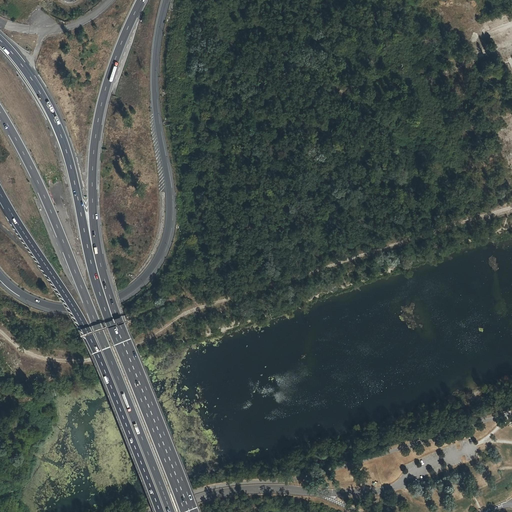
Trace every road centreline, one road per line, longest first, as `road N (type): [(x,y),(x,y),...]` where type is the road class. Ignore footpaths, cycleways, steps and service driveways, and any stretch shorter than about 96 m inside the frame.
road 1 (motorway): [(0,276),(42,304),(83,308),(125,294),(158,258),(170,213),(154,87),(165,0)]
road 2 (motorway): [(0,111),(60,234),(170,511)]
road 3 (track): [(511,208),(189,310),(134,344)]
road 4 (motorway): [(0,194),(85,329),(158,511)]
road 5 (motorway): [(114,322),(94,229),(94,142),(110,72),(141,0)]
road 6 (motorway): [(114,322),(97,288),(58,129),(0,40)]
road 7 (motorway): [(189,511),(114,322)]
road 8 (track): [(0,333),(50,359),(80,360),(134,344)]
road 9 (unclassified): [(153,511),(210,492),(273,489)]
